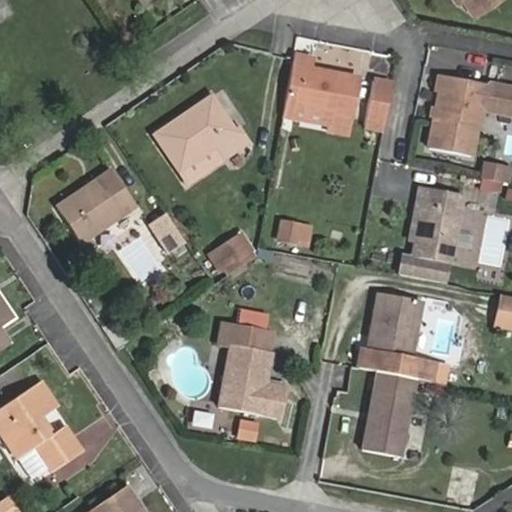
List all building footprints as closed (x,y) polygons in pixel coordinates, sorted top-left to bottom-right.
[(130,0),(143,19),(170,0),(130,0)] [(509,7),(504,0),(445,0),(457,17),(464,13),(475,30),(509,7)] [(312,66),(294,62),(285,108),(329,116),(326,131),(346,135),(355,86),(310,77),(312,66)] [(511,128),(511,103),(449,92),(435,162),(476,171),(486,123),(511,128)] [(364,146),(383,150),(392,104),(374,101),(364,146)] [(329,116),(285,108),(282,122),(326,131),(329,116)] [(202,115),(148,151),(173,187),(206,164),(215,174),(240,157),(229,143),(223,148),(202,115)] [(173,187),(180,198),(215,174),(206,164),(173,187)] [(490,179),(488,194),(506,197),(509,183),(490,179)] [(105,185),(52,221),(75,257),(129,221),(105,185)] [(419,218),(428,220),(420,258),(416,273),(454,280),(465,228),(448,224),(451,208),(422,203),(419,218)] [(465,228),(468,211),(451,208),(448,224),(465,228)] [(411,256),(420,258),(428,220),(419,218),(411,256)] [(180,252),(163,228),(149,238),(166,262),(180,252)] [(286,233),(282,253),(298,256),(301,236),(286,233)] [(309,258),(312,237),(301,236),(298,256),(309,258)] [(249,260),(238,243),(225,251),(236,268),(249,260)] [(236,268),(225,251),(208,262),(220,280),(236,268)] [(451,296),(454,280),(416,273),(409,271),(406,288),(451,296)] [(418,311),(377,302),(365,359),(407,367),(418,311)] [(511,338),(511,308),(504,307),(498,336),(511,338)] [(213,357),(225,360),(214,420),(255,427),(260,395),(265,366),(249,364),(253,342),(217,336),(213,357)] [(265,366),(269,346),(253,342),(249,364),(265,366)] [(407,367),(365,359),(361,378),(375,381),(410,387),(428,391),(432,371),(407,367)] [(375,381),(359,460),(394,466),(410,387),(375,381)] [(260,395),(255,427),(274,430),(280,399),(260,395)] [(34,399),(0,421),(0,459),(28,500),(74,469),(58,443),(44,451),(32,433),(50,422),(34,399)] [(103,511),(123,511),(117,503),(103,511)]
